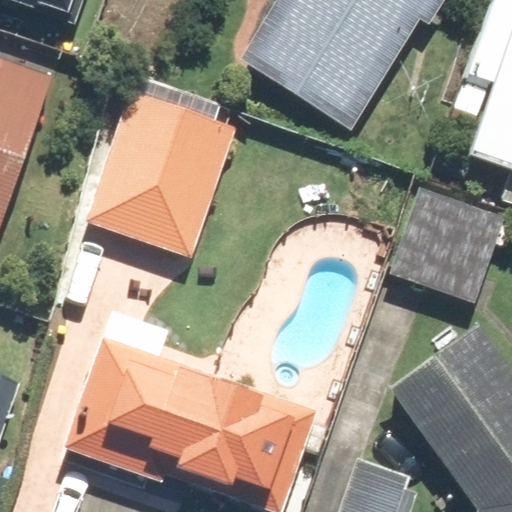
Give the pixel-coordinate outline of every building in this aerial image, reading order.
[(48,0),(71,9),(74,0),(48,0)] [(433,0),(269,0),(231,64),(344,134),(411,26),(423,34),(441,5),(433,0)] [(511,0),(483,0),(457,86),(479,93),(455,169),(511,186),(511,0)] [(0,212),(43,87),(0,72),(0,212)] [(237,132),(130,91),(77,226),(184,268),(237,132)] [(394,179),(326,157),(315,191),(383,212),(394,179)] [(499,224),(411,193),(380,280),(468,312),(499,224)] [(511,511),(511,395),(471,336),(379,400),(457,511),(412,511),(414,505),(400,502),(404,487),(344,472),(333,511),(511,511)] [(275,511),(303,418),(88,355),(58,457),(247,511),(275,511)]
